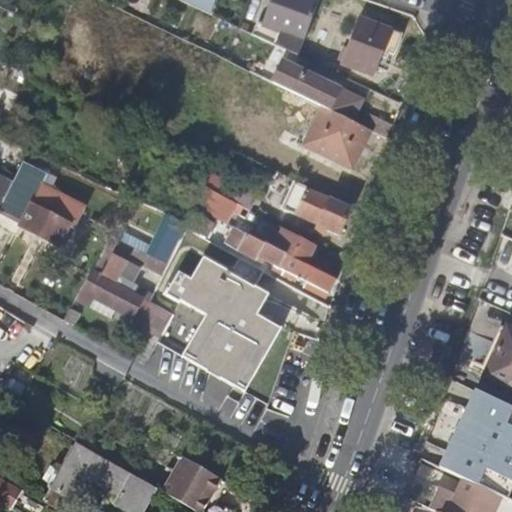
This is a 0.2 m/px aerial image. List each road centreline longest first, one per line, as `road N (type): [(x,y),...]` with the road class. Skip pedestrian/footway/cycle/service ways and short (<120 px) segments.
road 1 (tertiary): [(337,491),(501,18)]
road 2 (residential): [(0,295),(337,491)]
